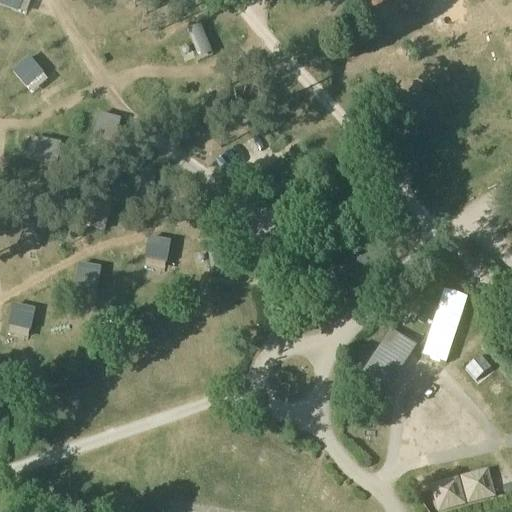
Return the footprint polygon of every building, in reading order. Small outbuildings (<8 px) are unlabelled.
[(0,0),(0,5),(20,13),(25,0),(0,0)] [(31,57),(13,71),(28,90),(46,76),(31,57)] [(385,230),(391,240),(398,237),(392,226),(385,230)] [(379,263),(377,254),(368,252),(362,258),(353,255),(346,262),(350,280),(359,283),(379,263)] [(425,358),(449,365),(468,298),(445,291),(425,358)] [(400,364),(379,350),(357,385),(377,398),(400,364)] [(468,359),(458,367),(473,387),(484,378),(468,359)] [(511,392),(496,371),(475,387),(502,423),(511,415),(511,392)] [(431,484),(436,511),(439,511),(497,501),(492,472),(431,484)]
